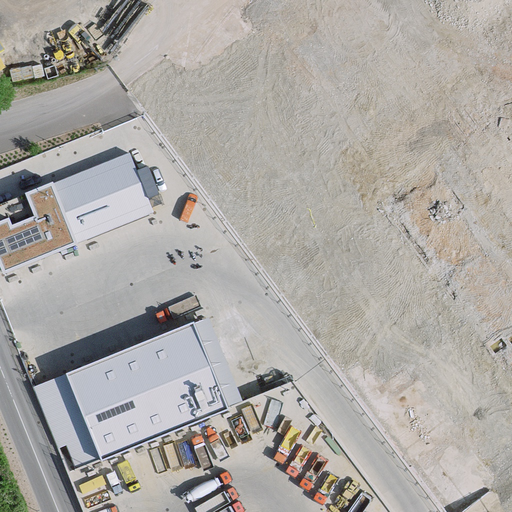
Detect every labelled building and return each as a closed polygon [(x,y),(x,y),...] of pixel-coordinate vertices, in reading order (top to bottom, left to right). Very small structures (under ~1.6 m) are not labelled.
[(511,511),(511,0),(422,0),(470,63),(347,152),(269,46),(255,26),(186,83),(146,112),(446,511),(511,511)] [(252,0),(242,8),(255,26),(269,46),(331,0),(252,0)] [(323,83),(396,27),(375,0),(351,0),(293,44),(323,83)] [(129,89),(146,112),(186,83),(168,60),(129,89)] [(130,151),(54,182),(78,242),(154,212),(130,151)] [(148,194),(162,188),(151,159),(137,165),(148,194)] [(0,203),(0,259),(5,272),(78,242),(54,182),(0,203)] [(194,321),(68,373),(103,458),(229,407),(194,321)] [(103,458),(68,373),(34,387),(69,472),(103,458)]
